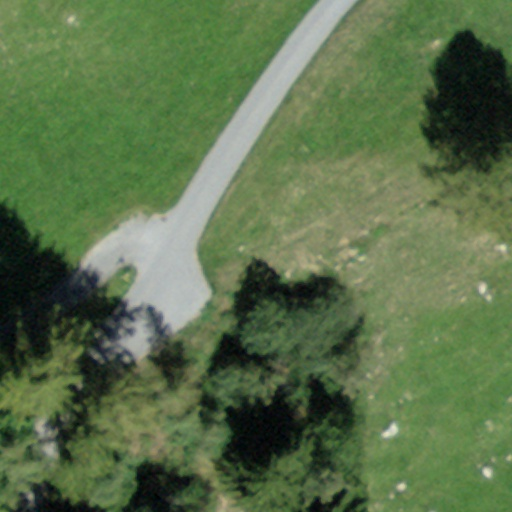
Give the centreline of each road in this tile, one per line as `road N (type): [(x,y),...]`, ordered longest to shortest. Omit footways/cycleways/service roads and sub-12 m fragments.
road 1 (track): [(178,233),(86,511)]
road 2 (track): [(338,0),(178,233)]
road 3 (track): [(178,233),(125,253),(0,351)]
